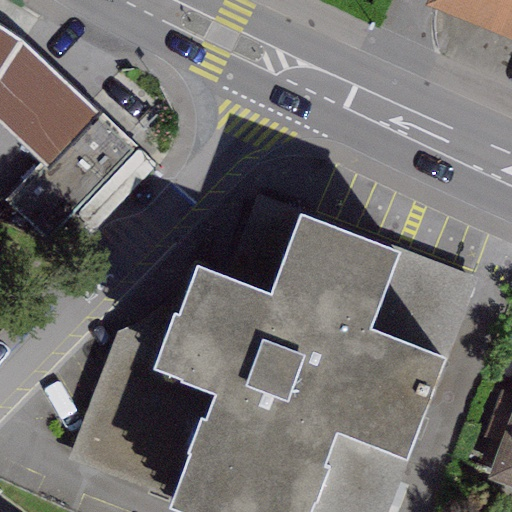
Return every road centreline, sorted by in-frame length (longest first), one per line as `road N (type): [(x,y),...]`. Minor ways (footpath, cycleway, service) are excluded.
road 1 (residential): [(283,68),(0,363)]
road 2 (secondary): [(511,166),(362,107)]
road 3 (secondary): [(283,68),(152,0)]
